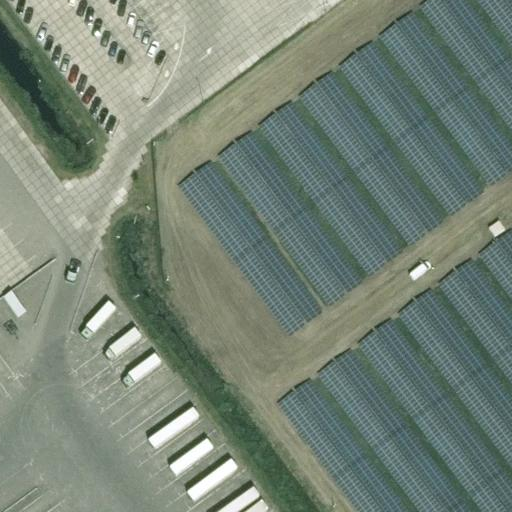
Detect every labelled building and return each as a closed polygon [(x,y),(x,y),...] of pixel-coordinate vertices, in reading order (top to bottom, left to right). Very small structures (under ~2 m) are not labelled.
[(0,216),(41,191),(24,163),(0,177),(0,216)] [(210,413),(186,429),(191,437),(215,421),(210,413)] [(201,450),(224,433),(218,425),(195,442),(201,450)] [(230,438),(205,453),(213,465),(237,450),(230,438)] [(169,473),(194,456),(189,448),(164,465),(169,473)] [(248,511),(252,511),(274,496),(268,488),(244,506),(248,511)] [(289,511),(280,500),(263,511),(289,511)] [(63,511),(58,502),(39,511),(63,511)]
